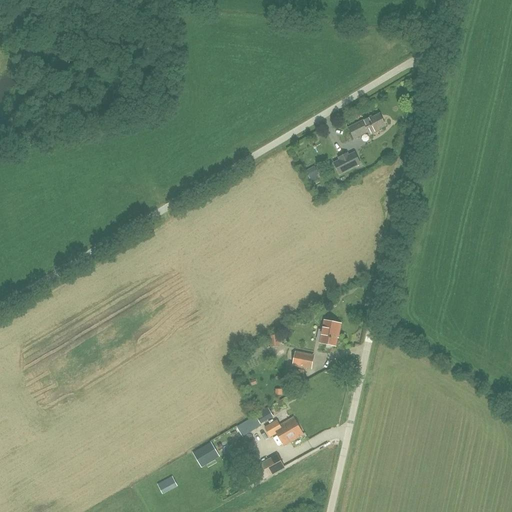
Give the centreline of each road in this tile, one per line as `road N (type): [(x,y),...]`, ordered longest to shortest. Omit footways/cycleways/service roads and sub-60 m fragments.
road 1 (unclassified): [(0,307),(412,61),(430,62)]
road 2 (unclassified): [(329,511),(430,62)]
